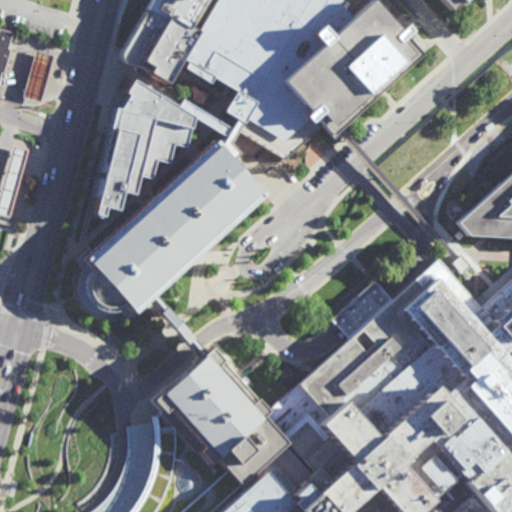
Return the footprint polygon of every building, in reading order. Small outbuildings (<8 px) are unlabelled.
[(160,0),(123,60),(184,98),(236,129),(238,130),(284,158),(323,125),(284,81),(354,19),(339,2),(340,0),(160,0)] [(375,0),(387,0),(413,29),(432,50),(383,94),(343,130),(334,138),(323,125),(284,81),(354,19),(375,0)] [(477,0),(476,1),(475,0),(460,0),(457,3),(455,1),(445,11),(434,0),(477,0)] [(1,73),(0,72),(0,29),(11,33),(7,49),(8,49),(1,73)] [(39,103),(21,99),(33,51),(52,56),(39,103)] [(137,80),(180,107),(196,117),(189,145),(175,141),(170,161),(155,158),(153,177),(140,174),(136,193),(126,189),(122,208),(110,205),(107,216),(97,212),(119,107),(137,80)] [(184,98),(182,103),(180,107),(196,117),(216,131),(224,137),(219,143),(225,148),(255,178),(245,158),(231,144),(238,130),(236,129),(184,98)] [(219,143),(225,148),(255,178),(270,193),(200,259),(196,263),(154,302),(144,310),(130,321),(118,308),(112,311),(105,311),(100,309),(96,307),(92,304),(89,300),(86,295),(85,292),(84,288),(84,284),(84,281),(85,279),(86,276),(89,273),(94,268),(88,262),(219,143)] [(8,219),(0,216),(0,185),(11,146),(27,150),(8,219)] [(511,177),(511,237),(482,236),(473,235),(461,222),(511,177)] [(511,351),(511,308),(496,323),(477,302),(474,299),(452,274),(439,259),(272,408),(276,413),(271,417),(294,444),(282,456),(273,464),(284,477),(305,499),(299,505),(304,511),(447,511),(511,453),(455,393),(503,348),(509,354),(511,351)] [(216,348),(229,361),(223,367),(234,379),(257,407),(264,400),(272,408),(276,413),(271,417),(294,444),(273,464),(247,488),(219,461),(214,465),(202,453),(210,446),(173,407),(166,408),(157,399),(207,357),(216,348)] [(509,354),(511,357),(511,511),(447,511),(511,453),(455,393),(503,348),(509,354)] [(148,436),(142,475),(126,508),(122,511),(146,511),(162,479),(166,434),(148,436)] [(273,464),(305,499),(299,505),(304,511),(222,511),(247,488),(273,464)]
